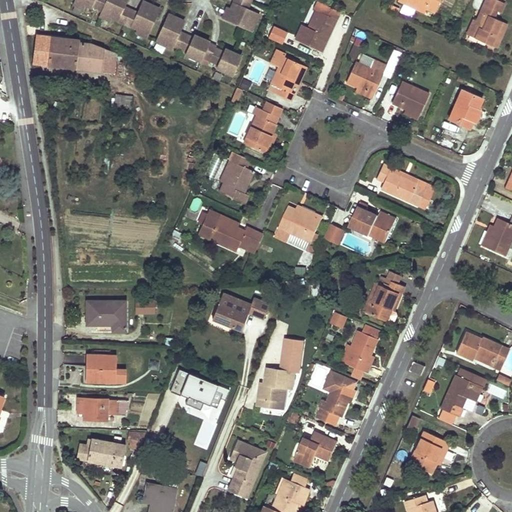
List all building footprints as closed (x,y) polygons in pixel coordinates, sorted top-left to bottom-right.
[(78,0),(75,7),(85,11),(86,7),(92,9),(94,5),(99,7),(102,0),(78,0)] [(104,9),(108,0),(102,0),(99,7),(104,9)] [(161,8),(144,0),(139,12),(125,6),(127,0),(108,0),(104,9),(100,18),(110,22),(112,18),(138,30),(136,33),(147,39),(155,22),(150,20),(152,17),(156,18),(161,8)] [(234,0),(234,1),(238,3),(235,11),(231,9),(227,7),(223,18),(236,23),(238,20),(243,23),(242,26),(253,30),(260,14),(249,9),(252,0),(264,0),(265,0),(234,0)] [(435,13),(441,0),(398,0),(398,1),(424,13),(427,8),(435,13)] [(506,4),(497,0),(486,0),(484,5),(498,11),(502,13),(506,4)] [(498,11),(484,5),(481,12),(484,13),(495,18),(498,11)] [(316,10),(308,28),(311,29),(319,11),(316,10)] [(303,25),(296,40),(322,51),(325,44),(337,19),(319,11),(311,29),(308,28),(303,25)] [(233,75),(241,56),(235,52),(233,57),(220,51),(214,49),(215,47),(208,44),(209,42),(202,39),(200,42),(192,39),(194,35),(181,30),(186,19),(170,13),(166,22),(170,24),(169,28),(164,26),(157,43),(169,48),(172,49),(173,45),(188,52),(187,55),(200,61),(202,57),(219,65),(217,68),(233,75)] [(474,20),(467,35),(491,45),(496,35),(501,38),(507,24),(495,18),(484,13),(480,22),(477,21),(474,20)] [(274,27),(269,38),(283,45),(288,34),(274,27)] [(496,35),(491,45),(497,47),(501,38),(496,35)] [(33,63),(76,68),(79,43),(80,40),(36,36),(35,47),(33,63)] [(364,41),(356,38),(350,56),(357,59),(364,41)] [(79,43),(76,68),(102,71),(104,50),(91,44),(79,43)] [(233,57),(235,52),(222,47),(220,51),(233,57)] [(270,63),(279,67),(284,56),(285,53),(276,49),(270,63)] [(104,50),(102,71),(114,73),(116,54),(104,50)] [(387,66),(383,76),(389,78),(401,53),(395,50),(387,66)] [(299,85),(307,67),(284,56),(279,67),(271,83),(280,88),(277,94),(291,100),(293,96),(295,93),(291,91),(295,83),(299,85)] [(371,68),(356,61),(347,82),(357,87),(365,90),(374,94),(383,76),(387,66),(375,60),(371,68)] [(429,93),(402,81),(393,103),(399,106),(406,109),(420,115),(429,93)] [(271,83),(268,90),(277,94),(280,88),(271,83)] [(239,88),(238,87),(231,102),(236,104),(243,90),(239,88)] [(365,90),(357,87),(356,91),(372,98),(374,94),(365,90)] [(483,98),(463,89),(449,120),(470,129),(474,122),(476,123),(478,118),(481,110),(478,109),(483,98)] [(133,96),(115,94),(114,112),(131,114),(133,96)] [(262,109),(279,116),(283,108),(266,100),(262,109)] [(257,114),(244,142),(264,151),(269,141),(273,132),(277,123),(276,122),(279,116),(262,109),(260,108),(257,114)] [(420,115),(406,109),(404,114),(417,120),(420,115)] [(269,141),(264,151),(268,153),(277,133),(273,132),(269,141)] [(230,160),(233,161),(224,182),(220,191),(245,204),(249,195),(245,193),(249,184),(254,171),(247,168),(250,161),(232,153),(229,159),(230,160)] [(230,160),(220,181),(224,182),(233,161),(230,160)] [(424,210),(434,186),(429,184),(419,180),(418,184),(403,177),(390,171),(392,166),(384,163),(377,179),(384,182),(382,188),(410,201),(409,203),(418,207),(424,210)] [(358,208),(350,225),(386,242),(395,223),(379,216),(367,210),(368,206),(361,202),(358,208)] [(297,209),(290,205),(276,236),(288,241),(292,233),(311,242),(315,234),(323,216),(315,213),(314,217),(297,209)] [(298,205),(297,209),(314,217),(315,213),(306,208),(298,205)] [(203,224),(198,234),(237,251),(241,241),(249,244),(255,230),(250,228),(247,226),(246,230),(238,227),(240,222),(210,209),(208,213),(204,211),(199,222),(203,224)] [(381,211),(379,216),(395,223),(397,219),(381,211)] [(494,226),(485,247),(504,256),(508,248),(511,249),(511,246),(511,243),(510,243),(511,239),(511,217),(511,218),(509,224),(498,219),(494,226)] [(346,230),(333,224),(326,238),(340,244),(346,230)] [(494,226),(490,224),(481,245),(485,247),(494,226)] [(255,230),(249,244),(258,248),(264,234),(255,230)] [(184,235),(177,231),(172,239),(180,243),(184,235)] [(315,254),(323,238),(315,234),(311,242),(292,233),(288,241),(315,254)] [(389,279),(405,286),(408,279),(392,272),(389,279)] [(381,284),(385,286),(389,279),(382,276),(379,283),(381,284)] [(381,284),(369,313),(388,321),(393,310),(395,310),(405,286),(389,279),(385,286),(381,284)] [(364,311),(369,313),(381,284),(379,283),(376,282),(364,311)] [(270,304),(254,298),(251,304),(223,293),(216,310),(224,313),(221,322),(230,325),(235,328),(242,330),(244,325),(247,317),(244,316),(246,312),(248,313),(264,319),(270,304)] [(135,300),(135,313),(156,313),(155,300),(135,300)] [(125,301),(87,301),(87,310),(87,325),(112,325),(112,331),(126,331),(125,301)] [(224,313),(216,310),(213,319),(215,320),(221,322),(224,313)] [(348,317),(337,312),(331,324),(343,329),(348,317)] [(353,346),(346,363),(369,372),(375,356),(371,355),(381,330),(366,324),(363,332),(359,330),(353,346)] [(482,339),(466,332),(461,341),(456,353),(473,361),(473,359),(476,353),(495,361),(502,346),(492,341),(483,337),(482,339)] [(342,361),(346,363),(353,346),(348,344),(342,361)] [(495,361),(494,362),(502,365),(509,349),(502,346),(495,361)] [(297,349),(284,348),(281,370),(268,368),(267,374),(266,374),(265,377),(266,377),(266,383),(265,388),(260,388),(258,404),(283,408),(286,387),(287,382),(293,382),(295,365),(297,349)] [(476,353),(473,359),(492,367),(494,362),(495,361),(476,353)] [(117,355),(87,354),(87,367),(87,381),(126,382),(127,369),(116,369),(117,355)] [(414,361),(410,370),(422,375),(426,366),(414,361)] [(473,408),(482,386),(483,387),(486,379),(461,368),(458,376),(456,375),(441,409),(458,416),(462,407),(471,411),(473,408)] [(342,417),(354,388),(357,382),(332,371),(329,378),(333,389),(332,391),(328,402),(323,399),(320,407),(322,408),(317,418),(337,426),(341,416),(342,417)] [(182,372),(174,390),(217,407),(221,398),(226,400),(230,391),(182,372)] [(499,374),(496,380),(509,386),(511,380),(499,374)] [(333,389),(329,378),(325,388),(332,391),(333,389)] [(428,379),(423,390),(430,393),(434,382),(428,379)] [(108,414),(126,414),(127,399),(78,398),(78,405),(78,412),(83,412),(82,419),(107,419),(108,414)] [(437,418),(454,426),(458,416),(441,409),(437,418)] [(293,413),(289,421),(296,424),(300,416),(293,413)] [(420,419),(413,415),(407,427),(415,430),(420,419)] [(145,432),(130,431),(127,447),(139,449),(145,432)] [(425,431),(410,463),(431,474),(437,461),(435,460),(441,448),(443,449),(447,442),(425,431)] [(305,437),(295,460),(311,467),(316,455),(330,460),(334,451),(338,441),(319,432),(315,441),(311,440),(305,437)] [(126,444),(92,438),(90,446),(86,446),(79,444),(76,458),(122,466),(126,444)] [(266,452),(238,440),(231,458),(237,461),(245,464),(234,492),(247,497),(266,452)] [(437,461),(441,463),(446,453),(451,444),(447,442),(443,449),(441,448),(435,460),(437,461)] [(238,467),(228,490),(234,492),(245,464),(237,461),(236,466),(238,467)] [(203,476),(208,465),(201,462),(196,474),(203,476)] [(147,467),(145,474),(154,477),(157,466),(150,464),(149,467),(147,467)] [(308,479),(294,473),(291,480),(305,487),(308,479)] [(277,494),(282,496),(289,480),(284,478),(277,494)] [(153,511),(171,511),(177,481),(166,479),(164,487),(146,483),(145,490),(147,491),(146,500),(152,501),(150,511),(153,511)] [(291,480),(289,480),(282,496),(277,494),(270,508),(264,505),(260,511),(294,511),(299,503),(303,505),(306,497),(310,489),(305,487),(291,480)] [(437,511),(435,504),(433,500),(428,502),(426,495),(406,501),(408,508),(412,507),(413,511),(437,511)]
